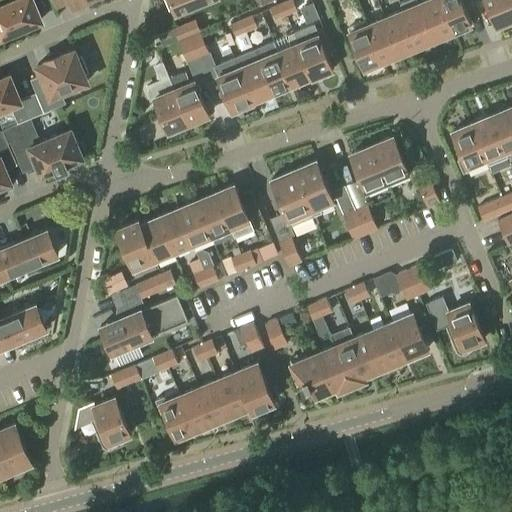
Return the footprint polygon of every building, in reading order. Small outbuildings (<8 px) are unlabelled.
[(0,36),(41,20),(32,0),(0,0),(2,4),(0,5),(0,36)] [(204,0),(164,0),(169,9),(173,8),(174,11),(189,5),(190,8),(205,2),(204,0)] [(292,0),(286,0),(281,2),(286,14),(297,9),(292,0)] [(407,0),(399,4),(401,10),(416,46),(425,42),(425,43),(434,39),(419,2),(417,3),(416,0),(407,0)] [(439,0),(424,0),(419,2),(434,39),(439,37),(443,35),(452,31),(439,0)] [(460,0),(439,0),(452,31),(462,27),(470,23),(460,0)] [(511,4),(510,0),(485,0),(486,2),(484,2),(487,8),(488,8),(496,25),(505,22),(506,24),(511,22),(511,4)] [(281,2),(270,7),(275,18),(286,14),(281,2)] [(401,10),(383,17),(398,53),(416,46),(401,10)] [(251,14),(240,19),(245,30),(256,25),(251,14)] [(364,21),(366,24),(381,60),(398,53),(383,17),(367,24),(365,20),(364,21)] [(195,19),(173,28),(177,38),(199,29),(195,19)] [(240,19),(229,24),(234,35),(245,30),(240,19)] [(381,60),(366,24),(364,21),(348,27),(349,31),(348,32),(363,68),(381,60)] [(332,68),(318,34),(314,24),(293,33),(311,75),(310,75),(310,77),(320,73),(320,75),(330,72),(329,69),(332,68)] [(200,30),(189,35),(198,57),(209,52),(200,30)] [(311,75),(293,33),(288,35),(290,45),(277,51),(291,83),(293,82),(294,84),(303,80),(302,78),(310,75),(311,75)] [(189,35),(178,39),(187,61),(198,57),(189,35)] [(291,83),(277,51),(273,41),(253,49),(271,91),(273,90),(274,92),(283,89),(282,86),(291,83)] [(41,74),(30,79),(43,112),(55,106),(53,102),(63,98),(60,91),(87,80),(83,72),(87,71),(81,55),(77,57),(73,49),(62,54),(62,52),(47,58),(48,60),(37,65),(41,74)] [(271,91),(253,49),(233,58),(251,99),(252,99),(259,96),(260,98),(269,95),(268,92),(271,91)] [(251,99),(233,58),(213,66),(217,75),(216,76),(230,110),(239,106),(240,109),(249,105),(249,103),(252,101),(252,99),(251,99)] [(9,74),(0,77),(0,108),(9,105),(17,123),(43,112),(35,93),(19,99),(9,74)] [(168,76),(145,86),(151,101),(154,100),(155,101),(154,102),(156,108),(158,108),(161,115),(150,120),(149,124),(154,137),(170,131),(169,130),(187,122),(173,88),(168,76)] [(194,80),(173,88),(187,122),(191,120),(192,121),(201,118),(200,117),(208,114),(199,91),(200,90),(197,84),(196,84),(194,80)] [(511,115),(509,107),(490,115),(504,150),(511,146),(511,115)] [(490,115),(471,123),(487,162),(488,164),(507,157),(504,150),(490,115)] [(471,123),(452,131),(462,156),(457,159),(462,172),(487,162),(471,123)] [(34,129),(10,139),(15,152),(29,146),(41,174),(82,156),(80,152),(84,151),(80,142),(77,144),(70,128),(39,141),(34,129)] [(0,186),(11,182),(6,168),(17,164),(2,129),(0,129),(0,186)] [(393,135),(371,144),(386,180),(408,171),(393,135)] [(386,180),(371,144),(349,153),(364,189),(386,180)] [(316,160),(293,169),(309,208),(332,199),(316,160)] [(309,208),(293,169),(270,179),(290,227),(313,218),(309,208)] [(429,177),(417,182),(427,206),(439,201),(429,177)] [(234,184),(214,192),(229,227),(233,236),(252,228),(234,184)] [(214,192),(196,200),(210,235),(229,227),(214,192)] [(511,193),(511,192),(502,196),(507,209),(511,206),(511,193)] [(502,196),(477,206),(483,219),(507,209),(502,196)] [(196,200),(177,208),(191,242),(210,235),(196,200)] [(354,208),(365,233),(377,228),(366,203),(354,208)] [(177,208),(158,216),(173,250),(191,242),(177,208)] [(365,233),(354,208),(342,213),(352,238),(365,233)] [(511,213),(497,220),(502,232),(511,227),(511,213)] [(140,223),(139,223),(154,258),(173,250),(158,216),(140,223)] [(138,219),(116,228),(132,267),(154,258),(139,223),(140,223),(138,219)] [(47,227),(0,246),(0,259),(6,273),(57,252),(47,227)] [(511,227),(502,232),(507,244),(511,241),(511,227)] [(291,235),(278,241),(288,265),(301,260),(291,235)] [(250,249),(240,253),(246,266),(255,262),(250,249)] [(240,253),(231,258),(236,270),(246,266),(240,253)] [(419,264),(407,269),(418,293),(430,288),(419,264)] [(212,265),(203,269),(208,282),(218,278),(212,265)] [(169,269),(160,273),(165,286),(175,282),(169,269)] [(203,269),(193,273),(198,286),(208,282),(203,269)] [(407,269),(395,274),(405,298),(418,293),(407,269)] [(160,273),(136,284),(141,296),(165,286),(160,273)] [(363,281),(354,285),(359,298),(369,294),(363,281)] [(354,285),(344,289),(349,302),(359,298),(354,285)] [(176,294),(99,326),(110,352),(187,320),(176,294)] [(442,295),(425,302),(436,329),(445,325),(455,350),(456,350),(456,351),(457,352),(458,353),(459,354),(460,354),(461,354),(462,355),(463,355),(464,355),(465,354),(466,354),(467,354),(468,353),(468,352),(469,352),(470,351),(470,350),(471,349),(471,347),(471,346),(471,345),(471,344),(470,343),(484,338),(469,301),(448,310),(442,295)] [(326,297),(316,301),(321,314),(331,310),(326,297)] [(316,301),(306,305),(312,318),(321,314),(316,301)] [(36,302),(0,316),(0,345),(46,327),(36,302)] [(412,312),(391,321),(406,358),(428,349),(412,312)] [(276,318),(264,323),(274,347),(287,342),(276,318)] [(252,321),(240,326),(250,351),(263,345),(252,321)] [(391,321),(372,328),(387,365),(406,358),(391,321)] [(331,335),(334,344),(351,384),(364,379),(363,375),(368,373),(353,336),(350,327),(331,335)] [(372,328),(353,336),(368,373),(387,365),(372,328)] [(211,338),(202,342),(207,355),(217,351),(211,338)] [(202,342),(192,347),(197,359),(207,355),(202,342)] [(334,344),(315,352),(331,389),(336,386),(337,390),(351,384),(334,344)] [(171,349),(161,353),(167,365),(176,361),(171,349)] [(315,352),(290,362),(298,380),(302,378),(306,387),(310,385),(314,396),(331,389),(315,352)] [(161,353),(152,357),(157,369),(167,365),(161,353)] [(257,361),(235,371),(250,405),(249,406),(251,410),(274,401),(257,361)] [(135,364),(111,374),(116,386),(140,376),(135,364)] [(235,371),(217,378),(231,413),(249,406),(250,405),(235,371)] [(217,378),(198,386),(212,421),(231,413),(217,378)] [(198,386),(179,394),(194,429),(212,421),(198,386)] [(177,389),(153,399),(159,413),(163,411),(174,437),(194,429),(179,394),(177,389)] [(77,407),(72,427),(90,419),(101,444),(102,446),(104,447),(106,448),(107,449),(109,449),(111,448),(112,447),(113,446),(114,446),(115,444),(115,443),(116,442),(116,440),(115,439),(130,433),(115,396),(94,405),(92,401),(77,407)] [(0,428),(0,451),(21,443),(13,424),(15,423),(15,422),(0,428)] [(21,443),(0,451),(0,475),(13,470),(32,462),(31,461),(29,462),(21,443)]
